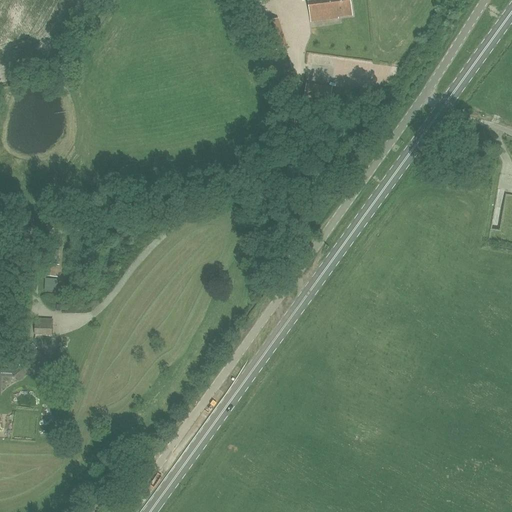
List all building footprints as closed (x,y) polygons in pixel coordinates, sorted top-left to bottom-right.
[(308,0),(311,21),(338,18),(338,17),(352,15),(350,0),(308,0)] [(271,52),(286,48),(278,19),(263,23),(271,52)] [(59,265),(46,264),(45,276),(58,278),(59,265)] [(34,335),(52,336),(53,319),(34,318),(34,335)] [(0,395),(1,377),(16,377),(19,381),(32,370),(34,373),(46,362),(32,346),(16,361),(16,363),(18,366),(13,371),(0,370),(0,395)]
